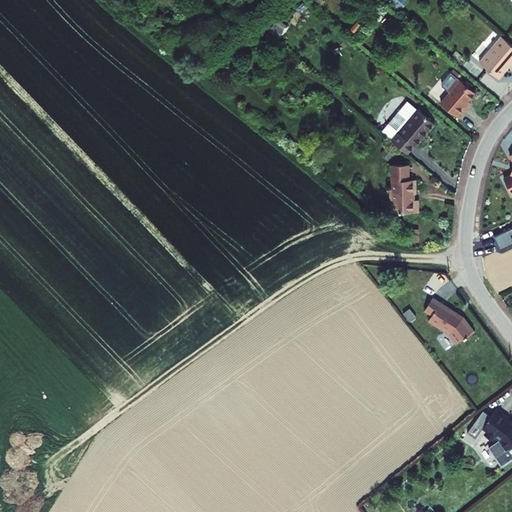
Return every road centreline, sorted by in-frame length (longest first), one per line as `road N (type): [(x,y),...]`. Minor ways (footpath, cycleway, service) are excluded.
road 1 (track): [(49,463),(257,312)]
road 2 (residential): [(511,335),(469,274),(465,245),(479,158),(511,109)]
road 3 (track): [(466,256),(370,256),(325,266),(257,312)]
